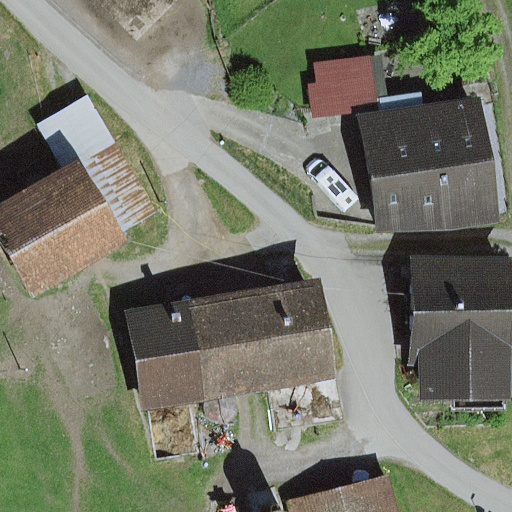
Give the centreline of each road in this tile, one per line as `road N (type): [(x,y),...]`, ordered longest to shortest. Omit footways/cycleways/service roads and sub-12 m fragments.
road 1 (residential): [(511,509),(417,448),(388,409),(306,244),(270,203),(62,47),(18,0)]
road 2 (track): [(306,244),(511,247)]
